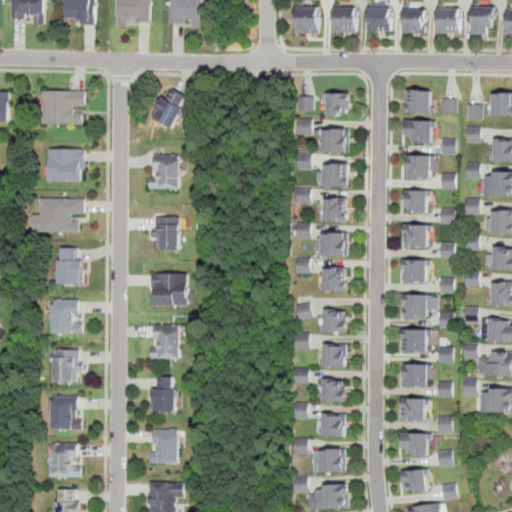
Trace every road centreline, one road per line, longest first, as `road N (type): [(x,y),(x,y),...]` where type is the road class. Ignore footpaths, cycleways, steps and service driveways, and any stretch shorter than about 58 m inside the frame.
road 1 (residential): [(118,511),(122,60)]
road 2 (residential): [(381,511),(380,61)]
road 3 (residential): [(0,56),(268,62)]
road 4 (residential): [(268,62),(511,62)]
